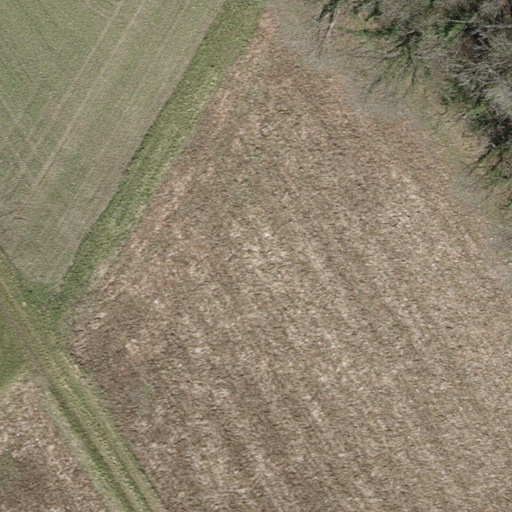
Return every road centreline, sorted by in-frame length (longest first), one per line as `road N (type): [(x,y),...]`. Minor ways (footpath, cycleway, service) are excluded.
road 1 (track): [(0,387),(31,353),(264,0)]
road 2 (track): [(0,306),(126,511)]
